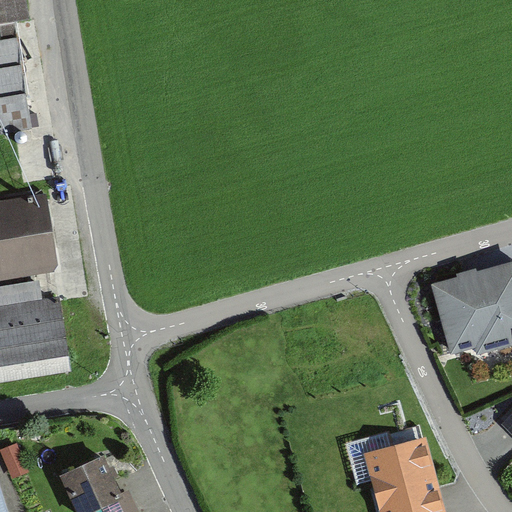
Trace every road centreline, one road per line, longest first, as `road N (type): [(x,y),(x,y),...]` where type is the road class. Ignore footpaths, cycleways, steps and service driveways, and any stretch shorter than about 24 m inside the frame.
road 1 (residential): [(63,0),(127,338)]
road 2 (residential): [(373,261),(476,476),(503,511)]
road 3 (residential): [(373,261),(127,338)]
road 4 (residential): [(511,225),(373,261)]
road 5 (residential): [(190,511),(135,380)]
road 6 (residential): [(135,380),(0,409)]
